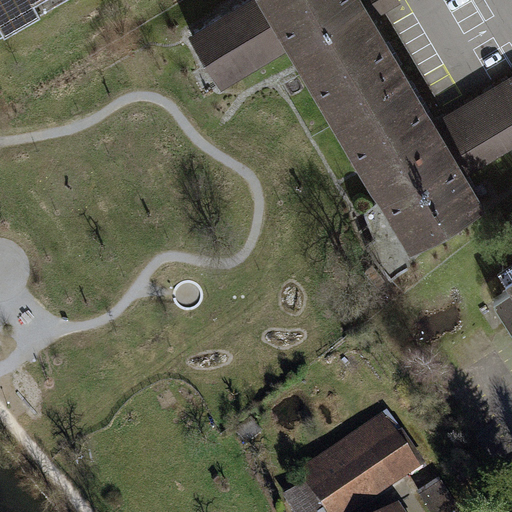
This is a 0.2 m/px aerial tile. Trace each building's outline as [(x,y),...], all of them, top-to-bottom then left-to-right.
[(0,0),(0,11),(7,24),(50,0),(0,0)] [(370,14),(382,6),(377,0),(249,0),(190,35),(219,83),(293,39),(309,66),(414,242),(481,202),(463,172),(511,143),(511,76),(434,123),(370,14)] [(511,248),(500,256),(511,273),(511,286),(497,296),(511,318),(511,248)] [(384,413),(318,458),(328,474),(367,447),(393,486),(422,466),(384,413)] [(279,495),(290,511),(313,511),(319,508),(322,511),(354,511),(393,486),(367,447),(328,474),(318,458),(296,473),(301,480),(279,495)] [(434,511),(455,511),(462,506),(441,482),(423,499),(434,511)]
